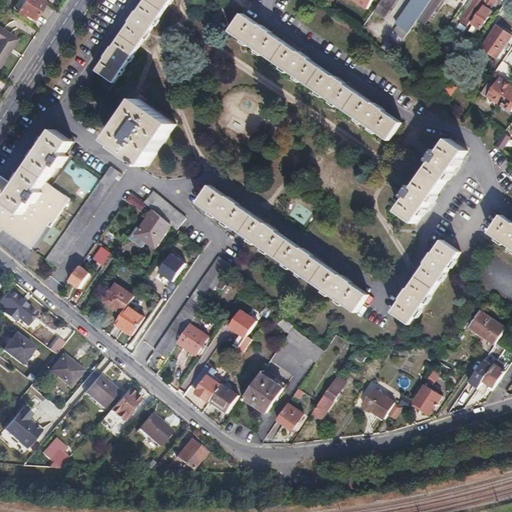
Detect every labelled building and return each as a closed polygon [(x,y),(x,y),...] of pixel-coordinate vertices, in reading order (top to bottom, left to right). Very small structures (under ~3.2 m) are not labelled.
[(45,2),(41,0),(25,0),(20,9),(34,19),(45,3),(45,2)] [(129,22),(130,22),(135,26),(136,24),(149,32),(172,0),(144,0),(138,11),(136,10),(129,22)] [(355,0),(367,8),(372,0),(355,0)] [(380,0),(374,10),(384,17),(396,0),(380,0)] [(398,26),(382,48),(392,56),(409,30),(430,0),(413,0),(396,25),(398,26)] [(474,0),(463,16),(471,22),(476,15),(486,0),(474,0)] [(494,0),(486,0),(476,15),(478,16),(472,24),(481,30),(494,11),(491,9),(497,1),(494,0)] [(261,25),(245,14),(243,13),(231,31),(259,50),(305,82),(310,85),(340,105),(390,140),(402,123),(385,111),(386,110),(374,102),(374,103),(347,84),(347,83),(336,75),(335,77),(310,60),(310,58),(300,51),(300,52),(272,33),(273,32),(262,24),(261,25)] [(130,22),(121,35),(139,47),(140,46),(149,32),(136,24),(135,26),(130,22)] [(511,35),(497,26),(482,48),(498,58),(511,37),(511,35)] [(0,65),(17,39),(0,28),(0,65)] [(467,30),(450,55),(454,58),(456,54),(457,55),(458,54),(459,54),(473,34),(467,30)] [(139,47),(121,35),(114,46),(112,46),(104,57),(105,58),(97,70),(106,76),(100,85),(109,91),(139,47)] [(494,74),(491,79),(496,83),(500,78),(494,74)] [(491,79),(481,93),(486,97),(489,94),(500,102),(499,104),(511,112),(511,110),(511,89),(510,88),(511,86),(500,78),(496,83),(491,79)] [(450,83),(441,96),(447,101),(456,87),(450,83)] [(112,140),(119,146),(124,149),(122,151),(139,162),(139,163),(145,167),(147,164),(148,165),(157,152),(156,151),(164,139),(166,141),(176,124),(155,110),(139,100),(112,140)] [(47,143),(64,154),(73,142),(55,130),(47,143)] [(511,137),(505,132),(504,133),(496,144),(502,149),(511,137)] [(400,212),(418,223),(467,151),(451,140),(442,152),(439,150),(432,161),(435,163),(417,188),(414,186),(407,197),(410,199),(400,212)] [(67,156),(64,154),(47,143),(17,186),(8,180),(4,177),(0,182),(0,220),(4,223),(1,227),(29,246),(47,218),(53,222),(66,203),(45,189),(49,183),(45,180),(56,164),(60,167),(67,156)] [(122,175),(111,166),(101,181),(46,259),(58,267),(88,225),(122,175)] [(211,185),(199,203),(213,214),(239,231),(296,271),(322,288),(357,313),(369,295),(353,283),(354,282),(342,274),(341,275),(314,256),(314,255),(303,247),(302,249),(278,232),(279,231),(268,223),(267,224),(239,205),(240,203),(229,196),(228,197),(211,185)] [(145,202),(147,204),(154,210),(172,224),(177,229),(186,219),(153,192),(145,202)] [(132,194),(127,201),(140,210),(145,203),(132,194)] [(172,224),(154,210),(137,235),(156,247),(172,224)] [(511,221),(502,215),(490,234),(511,248),(511,221)] [(114,220),(104,236),(110,241),(113,236),(118,239),(126,228),(114,220)] [(393,313),(394,313),(411,325),(442,280),(460,252),(451,246),(443,240),(435,253),(433,252),(426,263),(427,264),(410,289),(409,288),(400,300),(402,301),(393,313)] [(102,246),(93,259),(104,267),(113,255),(102,246)] [(156,350),(167,358),(178,342),(190,325),(202,308),(215,287),(227,271),(231,265),(219,257),(169,331),(156,350)] [(80,267),(70,281),(80,288),(91,273),(80,267)] [(229,273),(227,271),(215,287),(222,292),(230,280),(226,277),(229,273)] [(128,306),(134,296),(116,284),(104,302),(122,315),(128,306)] [(3,313),(14,321),(17,317),(26,325),(36,314),(9,291),(0,301),(0,302),(7,308),(3,313)] [(122,315),(115,325),(132,336),(144,317),(128,306),(122,315)] [(265,322),(271,314),(265,309),(261,315),(264,318),(262,319),(265,322)] [(496,343),(507,327),(491,317),(491,318),(481,311),(469,327),(495,345),(496,343)] [(283,318),(279,325),(289,333),(294,326),(283,318)] [(190,325),(178,342),(197,355),(208,337),(190,325)] [(326,351),(293,328),(285,339),(296,348),(317,363),(326,351)] [(16,333),(3,349),(22,364),(35,348),(16,333)] [(365,358),(355,350),(348,361),(358,368),(365,358)] [(74,368),(77,365),(63,355),(51,371),(70,386),(80,373),(74,368)] [(484,361),(469,383),(478,390),(484,381),(495,388),(507,371),(502,368),(505,364),(498,359),(493,366),(484,361)] [(434,371),(430,377),(434,380),(438,374),(440,375),(446,366),(440,362),(434,371)] [(83,370),(77,365),(74,368),(80,373),(83,370)] [(195,393),(208,403),(209,402),(221,385),(212,379),(216,372),(212,369),(205,365),(190,388),(196,392),(195,393)] [(262,373),(245,398),(268,413),(284,388),(262,373)] [(99,375),(85,392),(104,408),(118,392),(99,375)] [(338,375),(312,413),(323,419),(349,382),(338,375)] [(221,385),(209,402),(227,414),(239,396),(222,385),(221,385)] [(426,385),(414,403),(431,414),(443,396),(426,385)] [(129,388),(105,417),(115,426),(118,423),(112,418),(115,415),(122,421),(142,398),(129,388)] [(299,389),(294,396),(300,400),(305,392),(299,389)] [(374,389),(363,405),(385,420),(388,416),(389,414),(395,405),(395,404),(396,404),(374,389)] [(431,414),(414,403),(413,405),(430,416),(431,414)] [(288,404),(277,420),(292,430),(303,414),(288,404)] [(403,408),(395,404),(395,405),(389,414),(396,418),(403,408)] [(22,406),(4,429),(26,448),(40,432),(40,431),(39,428),(34,423),(31,424),(26,420),(31,414),(22,406)] [(152,413),(138,429),(159,446),(173,431),(152,413)] [(190,439),(176,456),(193,470),(206,453),(190,439)] [(164,471),(172,471),(177,466),(172,462),(164,471)]
